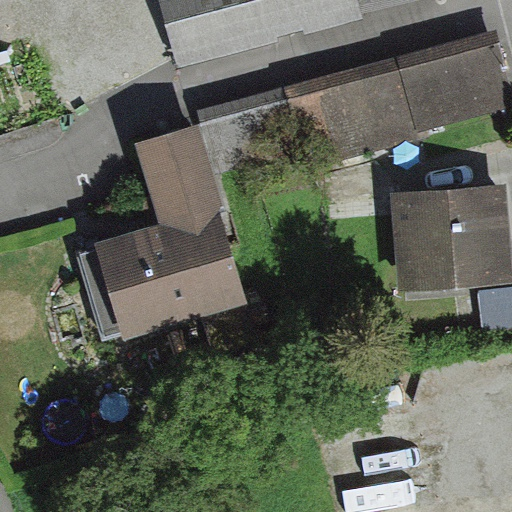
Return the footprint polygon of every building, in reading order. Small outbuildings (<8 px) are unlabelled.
[(162,0),(177,60),(364,13),(361,7),(389,0),(162,0)] [(511,100),(511,74),(497,20),(203,102),(222,170),(302,148),(308,167),(429,133),(427,125),(511,100)] [(103,334),(252,291),(198,107),(137,125),(160,206),(97,225),(100,237),(77,244),(103,334)] [(511,241),(507,172),(391,180),(398,278),(511,269),(511,241)] [(511,280),(479,284),(484,329),(511,326),(511,280)]
